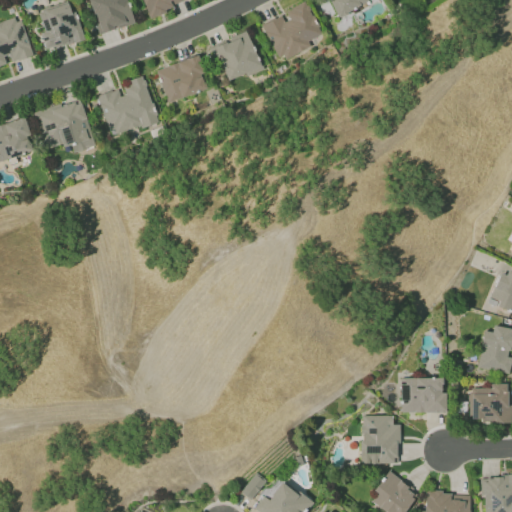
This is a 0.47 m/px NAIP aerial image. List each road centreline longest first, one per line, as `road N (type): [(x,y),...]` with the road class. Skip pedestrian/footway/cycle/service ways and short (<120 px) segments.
road 1 (track): [(293,246),(193,407),(133,406),(0,433)]
road 2 (residential): [(243,0),(0,99)]
road 3 (track): [(133,406),(144,368),(213,281),(293,246)]
